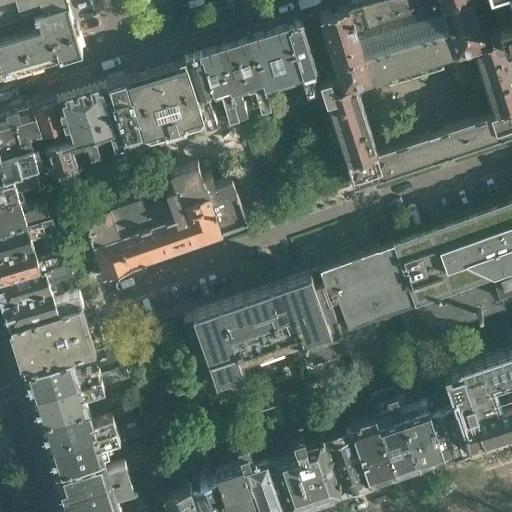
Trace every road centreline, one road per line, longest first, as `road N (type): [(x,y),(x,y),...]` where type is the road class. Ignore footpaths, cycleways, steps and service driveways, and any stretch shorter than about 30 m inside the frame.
road 1 (residential): [(117,298),(255,239),(511,154)]
road 2 (residential): [(0,85),(280,0)]
road 3 (residential): [(0,370),(43,511)]
road 4 (residential): [(511,472),(390,511)]
